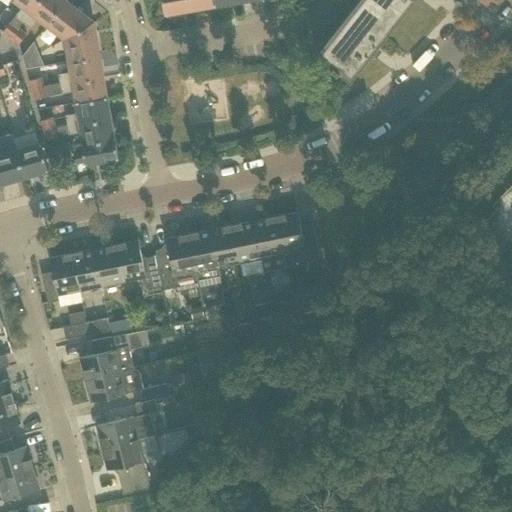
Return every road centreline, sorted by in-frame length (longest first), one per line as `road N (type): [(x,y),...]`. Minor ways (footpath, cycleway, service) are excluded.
road 1 (residential): [(161,195),(271,170),(368,127),(401,105),(504,0)]
road 2 (residential): [(81,511),(3,225)]
road 3 (residential): [(136,52),(316,24),(337,0)]
road 4 (residential): [(3,225),(161,195)]
road 5 (residential): [(136,52),(161,195)]
